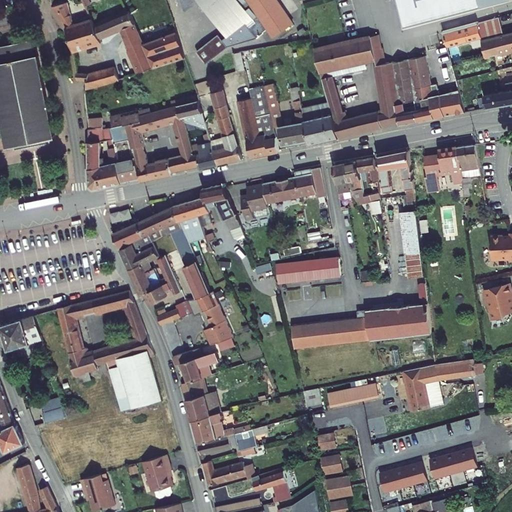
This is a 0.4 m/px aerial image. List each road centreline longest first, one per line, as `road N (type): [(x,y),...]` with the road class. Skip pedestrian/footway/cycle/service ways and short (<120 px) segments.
road 1 (tertiary): [(511,114),(92,199)]
road 2 (residential): [(203,511),(162,351),(92,199)]
road 3 (residential): [(81,201),(51,27),(31,14),(0,22)]
road 4 (residential): [(0,358),(68,511)]
road 5 (residential): [(369,465),(486,431)]
